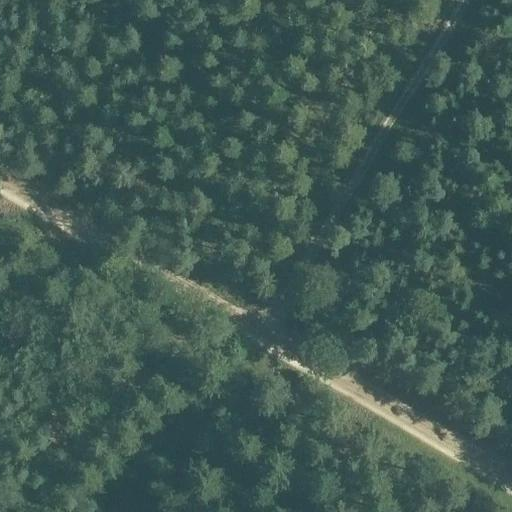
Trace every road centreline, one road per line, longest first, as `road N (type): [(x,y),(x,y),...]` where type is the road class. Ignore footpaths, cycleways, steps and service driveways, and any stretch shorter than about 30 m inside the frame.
road 1 (track): [(265,331),(0,168)]
road 2 (track): [(511,475),(265,331)]
